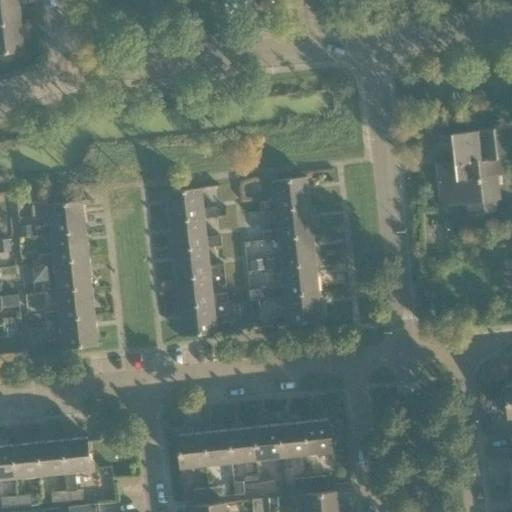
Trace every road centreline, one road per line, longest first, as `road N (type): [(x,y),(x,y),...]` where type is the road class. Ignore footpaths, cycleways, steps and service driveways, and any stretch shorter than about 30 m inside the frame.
road 1 (unclassified): [(400,353),(372,43)]
road 2 (unclassified): [(75,78),(372,43)]
road 3 (residential): [(145,382),(349,359)]
road 4 (residential): [(485,511),(470,345)]
road 5 (unclassified): [(418,511),(400,353)]
road 6 (residential): [(368,511),(349,359)]
road 7 (residential): [(0,397),(145,382)]
road 8 (unclassified): [(372,43),(511,29)]
road 9 (residential): [(157,511),(145,382)]
